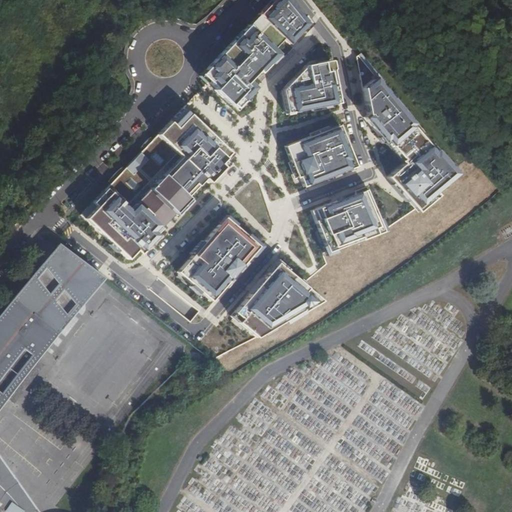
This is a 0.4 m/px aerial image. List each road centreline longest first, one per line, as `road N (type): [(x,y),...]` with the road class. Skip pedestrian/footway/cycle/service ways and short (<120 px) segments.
road 1 (residential): [(133,282),(181,328),(200,331),(278,243),(292,205),(370,172),(342,51),(322,26)]
road 2 (residential): [(38,216),(163,88)]
road 3 (residential): [(133,282),(256,160)]
road 4 (residential): [(256,160),(271,84),(322,26)]
road 5 (residential): [(194,54),(176,34),(150,39),(141,72),(163,88)]
